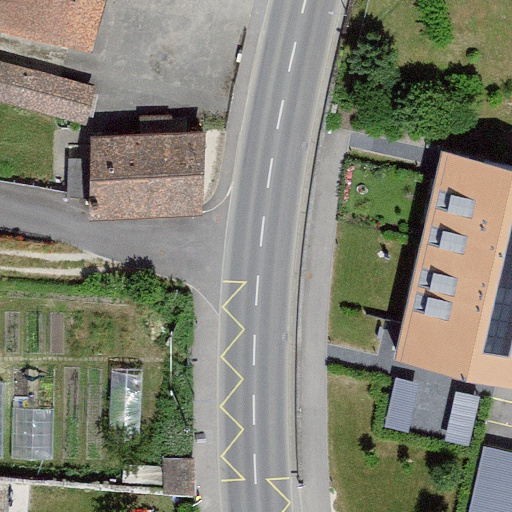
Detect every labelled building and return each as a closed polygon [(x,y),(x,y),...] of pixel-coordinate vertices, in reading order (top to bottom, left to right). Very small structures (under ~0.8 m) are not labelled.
[(0,0),(0,22),(93,47),(106,0),(0,0)] [(0,58),(0,101),(88,124),(98,85),(0,58)] [(201,131),(85,133),(86,209),(202,208),(201,131)] [(511,157),(443,142),(394,353),(511,380),(511,157)] [(386,424),(409,429),(420,381),(397,376),(386,424)] [(447,439),(469,443),(479,395),(456,391),(447,439)] [(469,511),(511,511),(511,449),(485,443),(469,511)]
